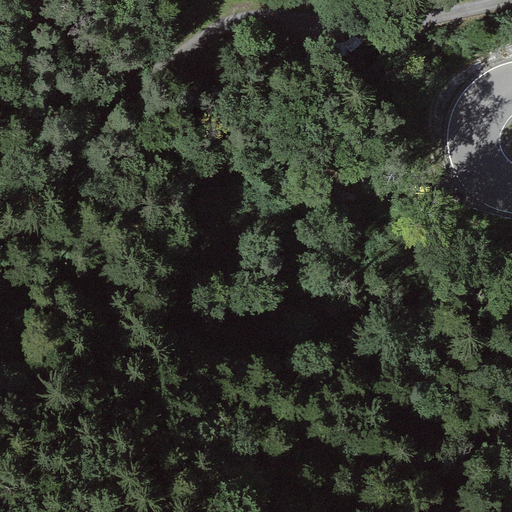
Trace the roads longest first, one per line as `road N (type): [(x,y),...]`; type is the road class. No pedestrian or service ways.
road 1 (track): [(509,0),(379,28),(226,24),(109,98),(0,109)]
road 2 (track): [(497,185),(366,190),(293,158),(149,198),(0,198)]
road 3 (tertiary): [(511,188),(497,185),(474,159),(473,123),(484,97),(511,83)]
